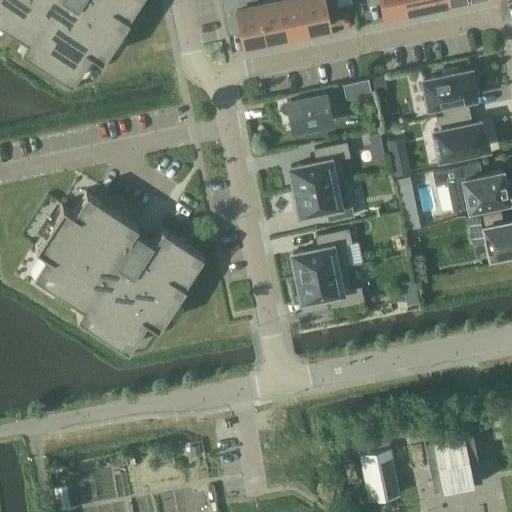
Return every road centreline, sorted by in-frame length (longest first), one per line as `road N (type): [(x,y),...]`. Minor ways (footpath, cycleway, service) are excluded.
road 1 (residential): [(218,77),(279,384)]
road 2 (residential): [(218,77),(510,15),(511,23)]
road 3 (unclassified): [(0,435),(279,384)]
road 4 (unclassified): [(279,384),(511,339)]
